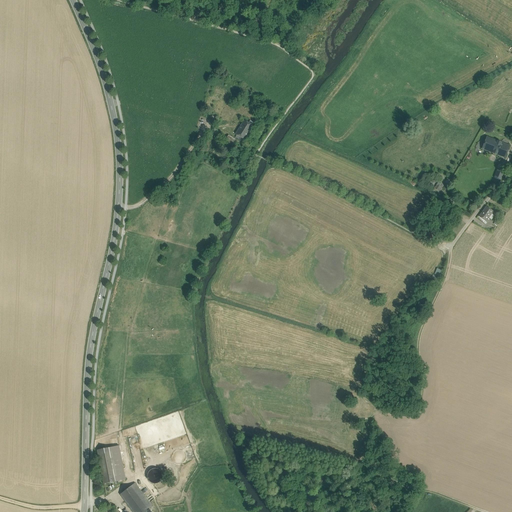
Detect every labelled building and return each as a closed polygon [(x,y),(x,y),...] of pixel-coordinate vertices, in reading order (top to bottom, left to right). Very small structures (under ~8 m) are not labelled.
[(244,121),(235,134),(237,135),(244,140),(253,126),(249,124),(244,121)] [(233,138),(228,135),(225,140),(226,141),(229,143),(230,144),(233,138)] [(510,146),(486,137),(482,149),(505,158),(510,146)] [(494,178),(500,180),(504,172),(497,170),(494,178)] [(493,213),(486,207),(482,213),(489,218),(493,213)] [(489,218),(482,213),(479,218),(486,223),(489,218)] [(443,272),(436,270),(434,276),(441,278),(443,272)] [(119,446),(111,447),(117,481),(126,480),(119,446)] [(111,447),(97,450),(103,484),(117,481),(111,447)] [(162,479),(163,476),(162,473),(160,471),(158,469),(155,469),(152,469),(150,471),(148,473),(147,476),(148,479),(150,482),(152,483),(155,484),(158,483),(161,482),(162,479)] [(152,506),(135,483),(132,486),(147,506),(148,508),(152,506)] [(139,511),(147,506),(132,486),(120,494),(133,511),(139,511)]
